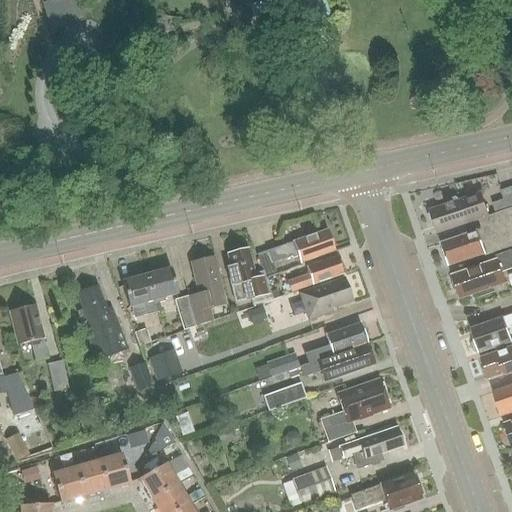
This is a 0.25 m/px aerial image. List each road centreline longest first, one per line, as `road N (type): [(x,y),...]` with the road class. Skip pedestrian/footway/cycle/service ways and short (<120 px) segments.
road 1 (tertiary): [(0,256),(360,173)]
road 2 (residential): [(478,511),(360,173)]
road 3 (tertiary): [(360,173),(511,137)]
